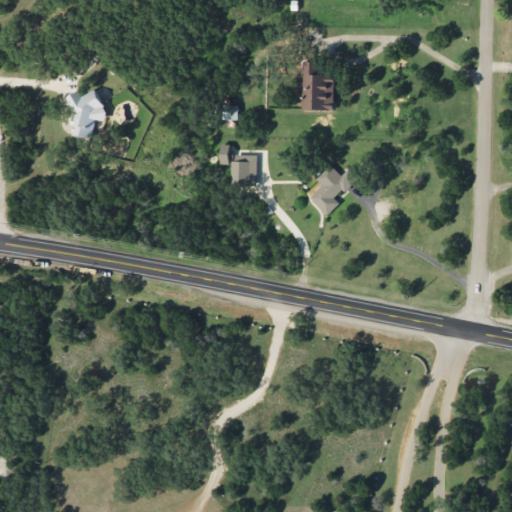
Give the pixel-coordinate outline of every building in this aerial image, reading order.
[(303,61),(302,109),(335,110),(336,76),(320,75),(321,61),(303,61)] [(93,138),(98,118),(99,118),(104,98),(71,91),(67,107),(77,109),(72,133),(93,138)] [(231,144),(221,144),(222,164),(232,164),(231,144)] [(258,183),(257,154),(232,155),(233,184),(258,183)] [(350,168),(342,175),(331,163),(316,177),(324,186),(311,197),(328,215),(341,203),(336,198),(358,178),(350,168)]
